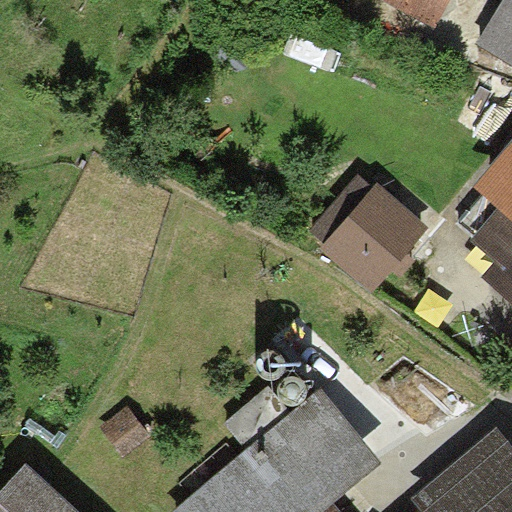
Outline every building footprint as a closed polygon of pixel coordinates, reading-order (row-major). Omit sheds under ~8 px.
[(382,0),(435,29),(451,0),(382,0)] [(511,0),(506,0),(479,48),(511,67),(511,0)] [(459,129),(503,149),(511,129),(511,79),(487,68),(459,129)] [(511,302),(511,151),(475,193),(501,216),(476,244),(501,266),(488,281),(511,302)] [(322,248),(372,292),(429,226),(378,182),(374,187),(360,175),(312,231),(326,243),(322,248)] [(227,424),(250,453),(293,417),(270,389),(227,424)] [(329,511),(339,505),(383,469),(320,395),(293,417),(250,453),(180,511),(329,511)] [(124,410),(102,428),(124,455),(147,437),(124,410)] [(511,511),(511,437),(501,425),(419,492),(433,510),(429,511),(511,511)] [(74,511),(27,470),(0,501),(0,511),(74,511)]
